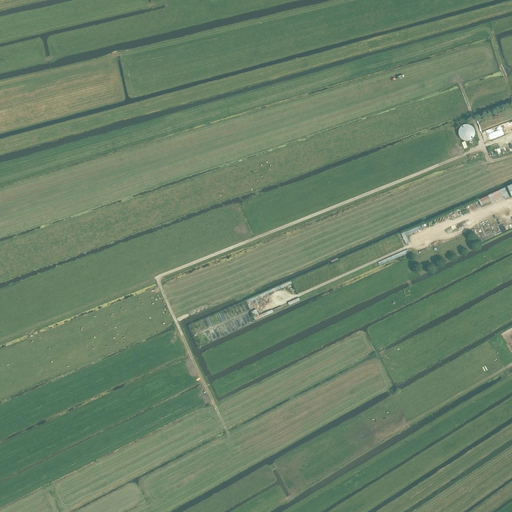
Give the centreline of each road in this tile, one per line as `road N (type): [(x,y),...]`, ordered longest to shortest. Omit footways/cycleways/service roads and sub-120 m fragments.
road 1 (track): [(511,132),(157,277),(229,438)]
road 2 (track): [(157,277),(0,339)]
